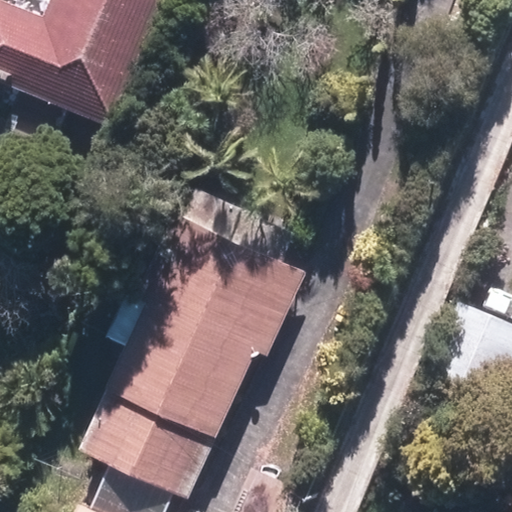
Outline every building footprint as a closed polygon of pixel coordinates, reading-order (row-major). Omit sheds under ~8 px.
[(0,0),(0,64),(128,117),(176,0),(60,0),(57,9),(35,0),(0,0)] [(27,140),(59,151),(70,117),(38,106),(27,140)] [(99,455),(104,457),(178,493),(191,467),(249,345),(287,267),(271,260),(285,229),(187,183),(172,214),(158,206),(99,331),(122,341),(74,443),(99,455)] [(7,283),(44,302),(55,281),(12,260),(7,283)] [(426,373),(506,406),(511,390),(511,328),(453,304),(426,373)] [(75,500),(69,511),(100,511),(81,504),(75,500)]
